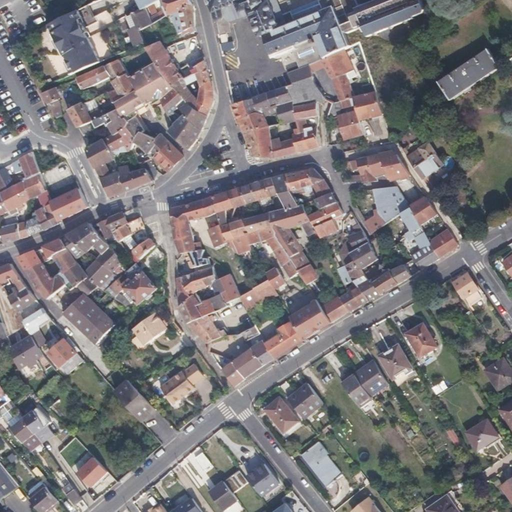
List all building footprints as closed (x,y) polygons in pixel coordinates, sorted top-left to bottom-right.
[(143,0),(139,2),(141,9),(133,13),(138,26),(132,28),(133,31),(130,33),(135,47),(144,43),(140,31),(149,25),(158,19),(156,14),(150,17),(146,7),(162,0),(143,0)] [(196,5),(193,0),(162,0),(167,13),(170,12),(194,6),(196,5)] [(269,0),(209,0),(213,11),(215,19),(219,20),(223,20),(224,18),(222,9),(237,3),(240,12),(249,9),(261,36),(265,34),(274,58),(297,49),(297,47),(312,41),(313,45),(320,42),(322,50),(305,56),(308,65),(310,65),(345,48),(349,46),(344,35),(338,19),(336,15),(333,7),(281,28),(278,19),(324,0),(281,0),(271,4),(269,0)] [(356,11),(338,19),(344,35),(363,27),(367,36),(379,31),(381,37),(388,39),(404,33),(407,26),(405,21),(422,14),(424,9),(420,0),(378,0),(356,9),(356,11)] [(195,24),(194,6),(170,12),(171,15),(173,15),(177,32),(182,31),(182,35),(191,32),(192,33),(197,31),(195,24)] [(76,64),(80,71),(105,61),(81,18),(83,16),(79,8),(56,20),(49,24),(73,66),(76,64)] [(158,42),(149,25),(140,31),(144,43),(145,47),(158,42)] [(160,42),(164,49),(173,42),(170,38),(160,42)] [(181,78),(166,52),(164,49),(160,42),(158,42),(145,47),(156,64),(163,73),(171,82),(181,78)] [(331,74),(341,100),(354,97),(356,96),(351,81),(347,71),(354,68),(345,48),(310,65),(312,70),(326,63),(331,74)] [(439,80),(451,99),(501,66),(489,48),(439,80)] [(210,81),(204,56),(187,65),(195,66),(196,69),(197,73),(200,84),(201,87),(210,81)] [(116,80),(127,73),(119,59),(107,64),(112,75),(113,75),(116,80)] [(112,75),(107,64),(79,77),(84,88),(97,82),(112,75)] [(177,90),(171,82),(163,73),(156,64),(147,69),(145,66),(136,71),(137,73),(129,78),(136,90),(124,96),(115,101),(118,105),(123,112),(126,112),(130,122),(138,116),(150,109),(151,112),(160,108),(158,103),(165,99),(177,90)] [(314,76),(312,70),(310,65),(308,65),(289,73),(293,83),(314,76)] [(358,77),(354,68),(347,71),(351,81),(358,77)] [(196,69),(184,75),(186,78),(197,73),(196,69)] [(116,80),(117,82),(120,87),(124,96),(136,90),(129,78),(127,73),(116,80)] [(186,78),(183,80),(186,85),(189,90),(200,84),(197,73),(186,78)] [(318,103),(325,100),(325,96),(320,88),(317,85),(314,80),(314,76),(293,83),(287,85),(292,100),(294,108),(318,103)] [(182,78),(181,78),(171,82),(177,90),(194,107),(212,107),(214,100),(215,91),(211,81),(210,81),(201,87),(200,96),(196,97),(189,90),(186,85),(183,80),(182,78)] [(317,85),(320,88),(327,84),(325,80),(317,85)] [(104,88),(106,93),(109,92),(120,87),(117,82),(104,88)] [(264,110),(292,100),(287,85),(266,93),(234,104),(245,132),(270,127),(266,116),(264,110)] [(56,116),(62,113),(60,99),(57,87),(43,93),(56,116)] [(120,87),(109,92),(115,101),(124,96),(120,87)] [(204,128),(212,107),(194,107),(177,90),(165,99),(170,113),(180,106),(186,114),(177,123),(171,128),(189,149),(197,140),(204,128)] [(360,119),(383,114),(376,91),(372,92),(356,96),(354,97),(357,110),(360,119)] [(297,119),(294,108),(292,100),(264,110),(266,116),(280,111),(284,123),(293,120),(297,119)] [(70,109),(80,125),(93,118),(89,112),(84,103),(83,101),(70,109)] [(318,116),(318,103),(294,108),(297,119),(307,117),(313,116),(318,116)] [(147,127),(138,116),(130,122),(126,112),(123,112),(118,105),(112,108),(102,114),(93,118),(80,125),(85,134),(106,123),(108,126),(110,124),(114,133),(131,125),(138,135),(143,129),(144,129),(147,127)] [(98,107),(102,114),(112,108),(110,105),(98,107)] [(89,112),(93,118),(102,114),(98,107),(89,112)] [(345,138),(364,133),(360,119),(357,110),(339,116),(345,138)] [(410,129),(417,124),(411,115),(404,120),(410,129)] [(307,117),(297,119),(300,127),(296,129),(297,133),(295,134),(296,139),(298,151),(298,153),(321,146),(318,127),(315,128),(315,126),(310,127),(307,117)] [(157,137),(162,132),(152,123),(147,127),(144,129),(157,137)] [(136,141),(138,135),(131,125),(114,133),(105,138),(112,152),(129,143),(132,149),(136,141)] [(275,158),(298,151),(296,139),(275,145),(275,142),(272,142),(270,127),(245,132),(254,156),(275,158)] [(170,139),(162,132),(157,137),(144,129),(143,129),(138,135),(136,141),(143,146),(151,153),(154,150),(159,153),(170,139)] [(111,197),(127,191),(121,176),(123,175),(120,168),(117,169),(118,171),(111,174),(106,163),(115,158),(112,152),(105,138),(89,150),(111,197)] [(185,156),(170,139),(159,153),(155,157),(169,171),(185,156)] [(408,157),(423,179),(444,164),(430,142),(408,157)] [(23,159),(27,170),(30,176),(41,170),(34,152),(23,159)] [(395,152),(381,154),(388,171),(391,180),(412,177),(395,152)] [(381,154),(369,157),(375,175),(388,171),(381,154)] [(369,157),(349,160),(351,173),(360,171),(364,182),(378,181),(375,175),(369,157)] [(23,159),(13,164),(19,175),(27,170),(23,159)] [(49,190),(50,192),(76,180),(67,160),(42,172),(49,190)] [(127,191),(154,181),(147,169),(144,170),(132,172),(132,173),(130,174),(128,167),(120,168),(123,175),(121,176),(127,191)] [(288,174),(274,178),(281,194),(288,208),(299,206),(292,191),(316,183),(322,196),(333,192),(326,180),(314,168),(288,174)] [(31,199),(40,194),(49,190),(42,172),(41,170),(30,176),(25,180),(31,199)] [(0,194),(1,194),(10,189),(0,171),(0,194)] [(274,178),(267,181),(274,196),(281,194),(274,178)] [(9,210),(29,200),(31,199),(25,180),(10,189),(1,194),(9,210)] [(267,181),(252,186),(257,202),(261,201),(273,197),(274,196),(267,181)] [(252,186),(244,188),(249,205),(257,202),(252,186)] [(396,201),(394,186),(375,188),(380,216),(367,224),(372,232),(402,215),(401,213),(402,213),(401,201),(396,201)] [(244,188),(231,193),(235,209),(249,205),(244,188)] [(60,219),(88,207),(80,189),(53,201),(50,192),(49,190),(40,194),(45,207),(47,213),(48,212),(53,224),(60,221),(60,219)] [(338,202),(333,192),(322,196),(317,199),(322,209),(324,208),(338,202)] [(231,193),(212,199),(228,240),(229,239),(236,237),(231,224),(228,224),(226,212),(235,209),(231,193)] [(0,204),(4,212),(9,210),(1,194),(0,194),(0,204)] [(436,213),(426,197),(409,208),(419,224),(436,213)] [(176,238),(182,253),(187,252),(202,248),(201,244),(196,246),(192,233),(189,221),(204,217),(209,230),(211,230),(215,245),(228,240),(212,199),(172,209),(176,238)] [(344,213),(338,202),(324,208),(325,210),(311,216),(316,227),(334,219),(344,213)] [(357,207),(364,220),(369,216),(362,204),(357,207)] [(299,206),(288,208),(271,212),(276,232),(301,274),(308,284),(317,278),(301,252),(287,229),(295,226),(307,223),(312,233),(315,232),(317,235),(319,233),(316,227),(311,216),(305,205),(299,206)] [(45,228),(53,224),(48,212),(47,213),(45,207),(37,212),(38,213),(35,214),(36,217),(28,221),(28,231),(30,234),(44,227),(45,228)] [(419,224),(409,208),(402,213),(401,213),(402,215),(411,229),(414,233),(422,228),(419,224)] [(263,215),(247,219),(253,239),(249,240),(253,248),(255,252),(259,250),(265,247),(261,237),(276,232),(271,212),(269,213),(266,214),(265,210),(262,211),(263,215)] [(111,233),(129,223),(124,212),(101,222),(106,235),(107,237),(113,235),(111,233)] [(145,226),(141,216),(129,223),(111,233),(113,235),(118,242),(145,226)] [(189,221),(192,233),(209,230),(204,217),(189,221)] [(231,224),(236,237),(240,252),(253,248),(249,240),(253,239),(247,219),(231,224)] [(339,230),(334,219),(316,227),(319,233),(322,237),(339,230)] [(6,243),(30,234),(28,231),(28,221),(20,224),(3,228),(1,238),(6,243)] [(106,235),(101,222),(93,226),(102,237),(106,235)] [(102,237),(93,226),(90,223),(83,227),(92,238),(89,241),(94,247),(102,255),(110,247),(102,237)] [(308,248),(295,226),(287,229),(301,252),(308,248)] [(83,227),(68,235),(77,244),(86,251),(87,252),(94,247),(89,241),(92,238),(83,227)] [(429,240),(422,228),(414,233),(417,238),(423,249),(431,244),(429,240)] [(458,244),(447,228),(429,240),(431,244),(440,258),(457,247),(458,244)] [(351,252),(370,241),(362,229),(360,230),(361,233),(359,235),(357,231),(350,235),(350,238),(351,240),(347,243),(351,252)] [(417,238),(414,233),(411,229),(405,233),(411,242),(417,238)] [(301,274),(276,232),(261,237),(265,247),(271,244),(291,280),(301,274)] [(62,238),(68,247),(69,249),(77,244),(68,235),(62,238)] [(50,258),(54,256),(68,247),(62,238),(44,246),(50,258)] [(157,245),(151,238),(144,243),(141,240),(131,247),(134,251),(129,256),(135,264),(136,263),(157,245)] [(355,260),(362,269),(380,259),(370,241),(351,252),(350,253),(355,260)] [(422,270),(440,258),(431,244),(423,249),(412,256),(414,259),(422,270)] [(39,290),(49,299),(55,294),(67,285),(72,280),(67,273),(79,262),(69,249),(68,247),(54,256),(63,271),(53,279),(42,261),(28,269),(39,290)] [(120,277),(127,271),(120,263),(122,261),(110,247),(102,255),(97,260),(120,277)] [(202,248),(187,252),(193,267),(203,264),(203,257),(205,249),(202,248)] [(21,257),(28,269),(42,261),(35,250),(21,257)] [(96,282),(105,289),(120,277),(97,260),(86,272),(88,274),(87,277),(91,280),(96,282)] [(351,276),(362,269),(355,260),(346,265),(351,276)] [(102,310),(112,295),(105,289),(96,282),(91,280),(87,277),(88,274),(86,272),(79,262),(67,273),(72,280),(67,285),(71,290),(76,286),(78,290),(80,288),(85,293),(77,301),(67,310),(64,313),(97,344),(116,325),(102,310)] [(11,263),(0,267),(0,282),(0,283),(10,279),(17,291),(8,297),(17,311),(37,299),(11,263)] [(136,263),(135,264),(127,271),(120,277),(105,289),(112,295),(114,297),(124,288),(139,305),(157,288),(136,263)] [(220,280),(231,274),(226,263),(217,266),(220,280)] [(397,285),(413,275),(406,264),(394,270),(376,283),(374,280),(369,280),(361,287),(369,300),(381,293),(383,293),(397,285)] [(181,306),(190,323),(212,313),(229,305),(228,303),(242,295),(231,274),(220,280),(217,266),(203,270),(207,284),(214,283),(219,292),(217,293),(217,295),(201,299),(193,289),(181,306)] [(349,312),(369,300),(361,287),(369,280),(362,269),(351,276),(355,280),(352,282),(354,286),(349,289),(350,292),(340,297),(349,312)] [(178,274),(181,306),(193,289),(194,287),(207,284),(203,270),(187,275),(186,271),(178,274)] [(271,279),(276,288),(286,283),(278,270),(269,275),(271,279)] [(453,283),(463,299),(478,288),(468,274),(453,283)] [(242,295),(246,304),(255,299),(257,303),(262,301),(264,304),(279,294),(276,288),(271,279),(242,295)] [(333,323),(349,312),(340,297),(323,307),(332,321),(333,323)] [(305,339),(332,321),(323,307),(318,300),(292,316),(294,320),(305,339)] [(51,317),(44,307),(22,320),(31,333),(37,329),(39,326),(40,323),(51,317)] [(168,328),(156,311),(133,328),(145,344),(168,328)] [(190,323),(208,343),(221,337),(227,336),(223,330),(220,332),(213,322),(216,320),(212,313),(190,323)] [(275,358),(305,339),(294,320),(279,330),(281,334),(266,343),(275,358)] [(245,377),(275,358),(266,343),(260,333),(254,322),(239,334),(253,348),(233,362),(245,377)] [(440,345),(427,322),(407,334),(421,357),(440,345)] [(48,341),(39,326),(37,329),(31,333),(38,346),(48,341)] [(11,346),(19,368),(27,363),(29,365),(37,360),(36,357),(43,353),(38,346),(31,334),(11,346)] [(48,360),(57,370),(80,351),(69,338),(66,341),(65,340),(49,353),(52,357),(48,360)] [(414,371),(399,346),(381,356),(395,378),(405,371),(408,375),(414,371)] [(216,359),(223,369),(232,363),(224,353),(216,359)] [(354,373),(343,358),(336,363),(347,379),(342,382),(366,414),(378,406),(371,397),(354,373)] [(511,380),(511,370),(504,358),(486,370),(498,390),(511,380)] [(246,379),(245,377),(233,362),(223,370),(236,386),(246,379)] [(388,382),(376,362),(366,369),(364,367),(354,373),(371,397),(389,384),(388,382)] [(204,376),(195,364),(184,372),(183,371),(163,386),(175,402),(196,387),(193,384),(204,376)] [(157,410),(137,389),(129,381),(117,393),(144,423),(157,410)] [(437,395),(449,388),(445,381),(433,388),(437,395)] [(323,402),(317,394),(307,383),(299,389),(301,391),(290,400),(304,417),(323,402)] [(299,420),(281,397),(267,408),(285,431),(299,420)] [(12,398),(0,408),(0,410),(3,415),(14,428),(26,418),(12,398)] [(511,401),(500,410),(511,427),(511,401)] [(39,408),(26,418),(43,442),(55,433),(48,426),(52,422),(39,408)] [(25,442),(36,433),(26,418),(14,428),(25,442)] [(499,436),(487,419),(466,433),(478,450),(499,436)] [(457,443),(447,427),(442,429),(453,446),(457,443)] [(36,433),(25,442),(32,450),(43,442),(36,433)] [(321,457),(312,447),(302,454),(328,485),(342,474),(325,454),(321,457)] [(211,463),(202,451),(195,457),(204,468),(211,463)] [(111,472),(96,457),(79,473),(94,489),(111,472)] [(463,466),(461,462),(453,467),(455,471),(463,466)] [(0,487),(6,495),(17,487),(0,464),(0,487)] [(280,483),(265,464),(249,476),(264,496),(280,483)] [(194,475),(201,486),(206,483),(210,490),(215,487),(204,468),(194,475)] [(240,470),(225,482),(234,494),(250,483),(240,470)] [(511,479),(502,486),(511,500),(511,479)] [(222,511),(239,500),(234,494),(225,482),(209,493),(222,511)] [(41,511),(49,511),(61,503),(48,487),(32,500),(41,511)] [(76,506),(83,500),(74,487),(67,495),(76,506)] [(173,501),(178,507),(190,499),(185,492),(173,501)] [(458,511),(447,496),(427,508),(429,511),(458,511)] [(202,511),(194,500),(177,511),(202,511)] [(294,511),(288,503),(275,511),(294,511)]
